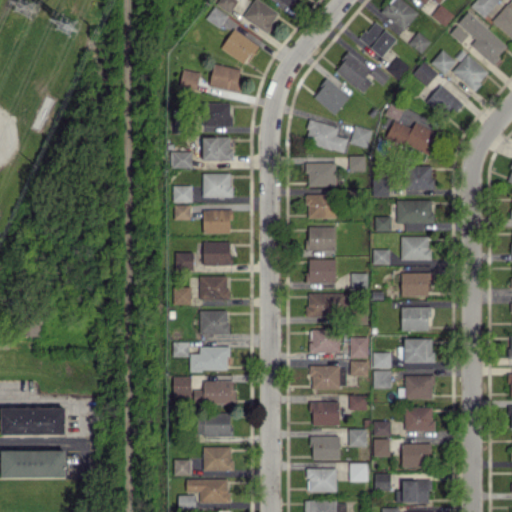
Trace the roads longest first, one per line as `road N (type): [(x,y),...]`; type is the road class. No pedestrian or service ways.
road 1 (residential): [(341,0),(280,78),(270,119),(269,511)]
road 2 (residential): [(511,102),(476,145),(471,166),(471,511)]
